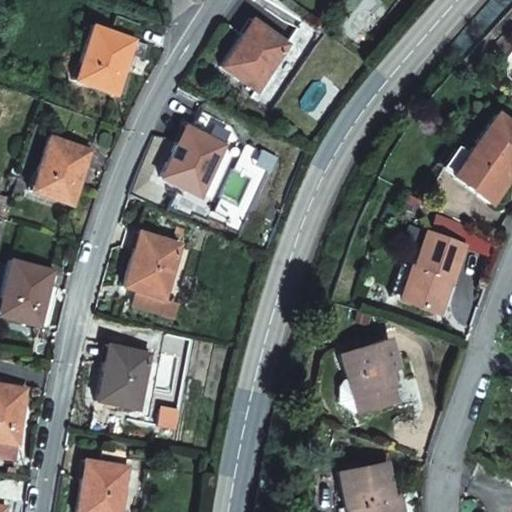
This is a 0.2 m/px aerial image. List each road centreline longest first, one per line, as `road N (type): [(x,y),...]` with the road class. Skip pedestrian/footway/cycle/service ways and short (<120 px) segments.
road 1 (tertiary): [(233,511),(268,333),(327,175),(373,102),(457,0)]
road 2 (residential): [(40,511),(72,325),(122,171),(184,52)]
road 3 (residential): [(443,511),(440,465),(511,277)]
